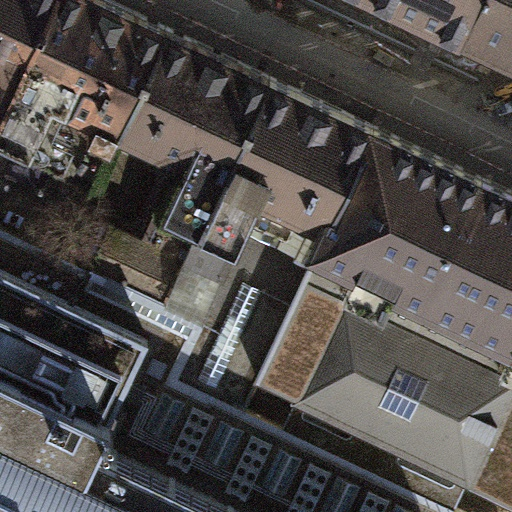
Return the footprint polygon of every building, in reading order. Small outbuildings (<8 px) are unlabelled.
[(0,0),(0,107),(50,0),(0,0)] [(113,142),(119,128),(168,23),(119,0),(50,0),(0,107),(0,130),(31,145),(53,96),(97,116),(90,131),(113,142)] [(393,0),(459,31),(474,0),(393,0)] [(511,0),(474,0),(459,31),(511,56),(511,0)] [(119,128),(184,158),(163,206),(199,223),(273,73),(168,23),(119,128)] [(260,194),(327,226),(377,123),(273,73),(199,223),(239,241),(245,230),(260,194)] [(318,246),(428,296),(485,174),(377,123),(327,226),(318,246)] [(428,296),(511,336),(511,187),(485,174),(428,296)] [(239,241),(200,222),(199,223),(183,260),(165,304),(202,321),(176,375),(244,407),(259,375),(309,261),(245,230),(239,241)] [(0,511),(466,511),(244,407),(176,375),(202,321),(165,304),(93,270),(0,225),(0,511)] [(165,304),(183,260),(113,225),(93,270),(165,304)] [(511,336),(428,296),(318,246),(309,261),(259,375),(511,495),(511,336)]
